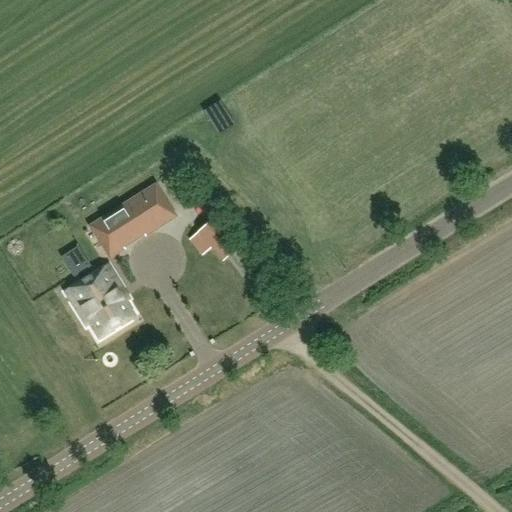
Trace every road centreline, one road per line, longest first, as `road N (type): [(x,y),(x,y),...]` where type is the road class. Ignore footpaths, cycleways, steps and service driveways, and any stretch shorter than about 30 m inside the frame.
road 1 (tertiary): [(0,505),(511,186)]
road 2 (unknown): [(297,320),(511,508)]
